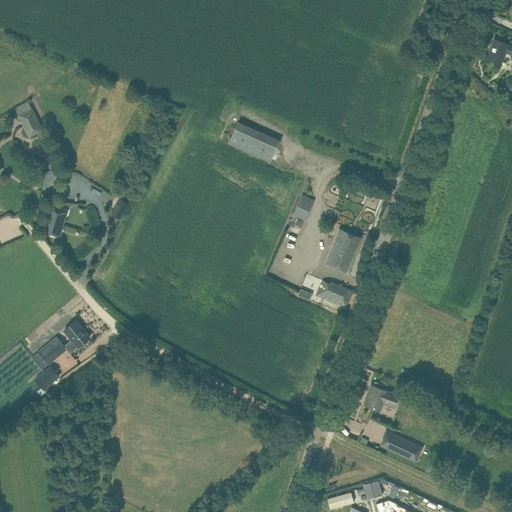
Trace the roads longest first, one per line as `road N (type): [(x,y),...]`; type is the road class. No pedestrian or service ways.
road 1 (tertiary): [(316,433),(468,0)]
road 2 (unclassified): [(316,433),(127,340),(28,227)]
road 3 (unknown): [(78,284),(100,219),(93,194),(71,179)]
